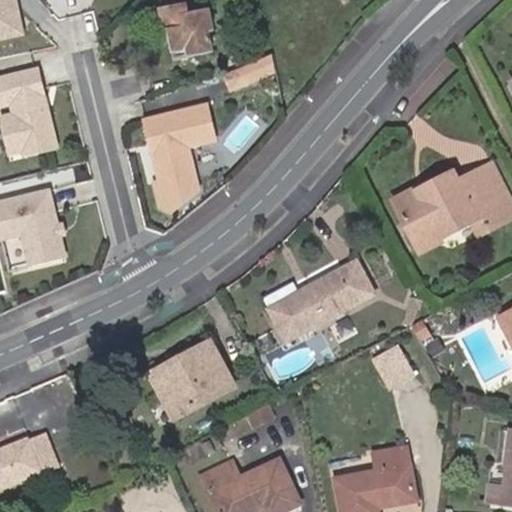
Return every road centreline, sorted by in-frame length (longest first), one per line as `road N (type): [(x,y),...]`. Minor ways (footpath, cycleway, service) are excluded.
road 1 (tertiary): [(147,286),(252,209),(445,0)]
road 2 (residential): [(83,61),(147,286)]
road 3 (tertiary): [(0,354),(147,286)]
